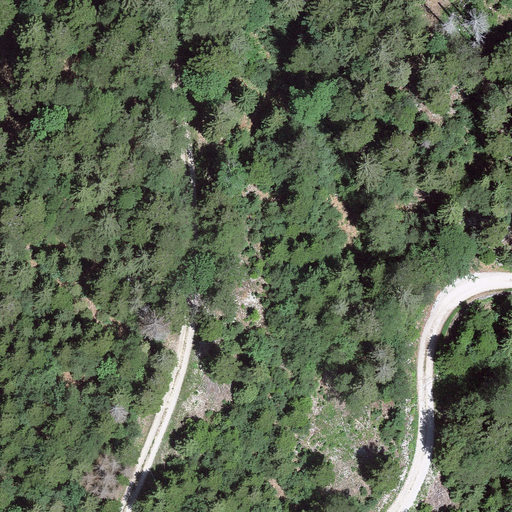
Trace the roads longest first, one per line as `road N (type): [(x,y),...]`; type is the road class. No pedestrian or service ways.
road 1 (track): [(126,511),(184,370),(196,301),(179,56),(186,0)]
road 2 (track): [(511,285),(467,291),(432,329),(422,383),(430,434),(424,467),(400,511)]
